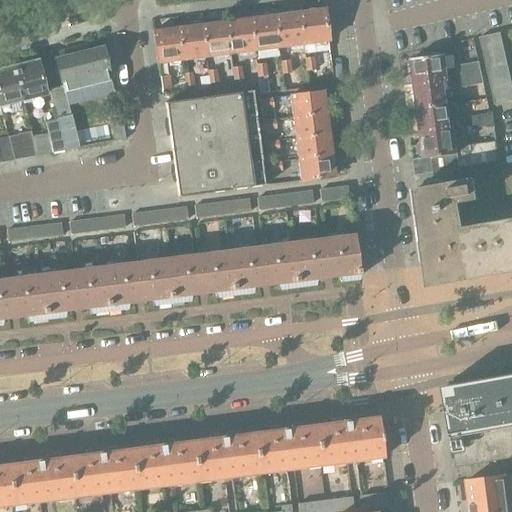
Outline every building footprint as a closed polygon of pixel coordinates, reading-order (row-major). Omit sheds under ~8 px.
[(298,12),(302,44),(327,40),(323,9),(298,12)] [(285,14),(274,15),(277,47),(302,44),(298,12),(296,12),(295,10),(285,12),(285,14)] [(252,50),(277,47),(274,15),(271,16),(271,14),(261,15),(261,17),(249,19),(252,50)] [(237,20),(224,22),(228,54),(252,50),(249,19),(247,19),(246,17),(237,18),(237,20)] [(200,26),(204,57),(228,54),(224,22),(224,20),(213,22),(213,24),(200,26)] [(189,28),(176,29),(180,60),(204,57),(200,26),(198,26),(198,24),(188,25),(189,28)] [(156,63),(157,63),(180,60),(176,29),(152,32),(156,63)] [(481,44),(501,39),(500,33),(479,38),(481,44)] [(456,56),(474,50),(470,38),(452,44),(456,56)] [(482,49),(502,44),(501,39),(481,44),(482,49)] [(483,55),(504,50),(502,44),(482,49),(483,55)] [(55,119),(56,127),(68,124),(66,116),(68,116),(63,94),(110,82),(101,49),(80,55),(79,48),(64,52),(66,58),(55,61),(56,65),(53,66),(56,78),(59,77),(61,87),(48,90),(54,119),(55,119)] [(484,60),(505,56),(504,50),(483,55),(484,60)] [(410,59),(411,62),(407,62),(405,65),(406,72),(409,74),(412,74),(414,84),(447,80),(444,55),(440,56),(440,53),(431,54),(431,57),(410,59)] [(485,66),(506,61),(505,56),(484,60),(485,66)] [(311,57),(303,58),(304,70),(313,69),(311,57)] [(14,67),(22,101),(45,96),(36,62),(31,60),(25,62),(22,65),(14,67)] [(288,60),(278,61),(280,74),(289,73),(288,60)] [(487,71),(507,67),(506,61),(485,66),(487,71)] [(480,73),(478,62),(456,66),(457,77),(480,73)] [(263,63),(254,64),(256,77),(265,76),(263,63)] [(0,70),(0,106),(22,101),(14,67),(12,68),(9,66),(2,67),(1,70),(0,70)] [(239,66),(230,67),(232,81),(241,79),(239,66)] [(488,77),(509,72),(507,67),(487,71),(488,77)] [(215,70),(206,72),(207,84),(216,83),(215,70)] [(489,82),(510,78),(509,72),(488,77),(489,82)] [(480,73),(457,77),(459,88),(482,84),(480,73)] [(182,75),(184,87),(192,86),(190,74),(182,75)] [(159,78),(161,90),(169,89),(167,77),(159,78)] [(490,88),(511,83),(510,78),(489,82),(490,88)] [(414,84),(417,109),(445,105),(443,90),(448,90),(447,80),(414,84)] [(492,93),(511,88),(511,86),(511,83),(490,88),(492,93)] [(493,99),(511,94),(511,88),(492,93),(493,99)] [(264,186),(264,185),(252,91),(164,103),(177,198),(264,186)] [(291,118),(324,114),(321,92),(288,96),(291,118)] [(511,94),(493,99),(494,105),(511,100),(511,94)] [(271,98),(258,100),(259,108),(272,106),(271,98)] [(417,109),(420,132),(452,128),(451,118),(447,119),(445,105),(417,109)] [(490,113),(477,115),(478,124),(479,127),(494,125),(493,123),(492,113),(490,113)] [(327,136),(324,114),(291,118),(293,139),(327,136)] [(465,117),(466,126),(478,124),(477,115),(465,117)] [(36,157),(63,152),(56,127),(55,119),(54,119),(43,121),(47,138),(40,139),(40,138),(32,140),(36,157)] [(274,128),(273,119),(261,121),(262,129),(274,128)] [(420,156),(423,155),(424,159),(431,158),(433,173),(478,165),(498,162),(496,142),(484,144),(485,149),(466,152),(463,131),(453,132),(452,128),(420,132),(421,143),(418,144),(416,147),(417,154),(420,156)] [(7,137),(13,161),(36,157),(32,140),(30,140),(28,132),(7,137)] [(327,136),(293,139),(296,160),(329,156),(327,136)] [(0,163),(13,161),(7,137),(0,138),(0,163)] [(277,149),(276,140),(263,141),(264,151),(277,149)] [(329,156),(296,160),(298,181),(332,177),(329,156)] [(280,169),(279,161),(266,163),(267,171),(280,169)] [(486,177),(477,178),(473,179),(414,189),(423,252),(425,266),(511,250),(511,172),(497,175),(486,177)] [(346,187),(337,188),(338,200),(347,199),(346,187)] [(337,188),(327,189),(329,201),(338,200),(337,188)] [(319,203),(329,201),(327,189),(318,190),(319,203)] [(310,191),(301,192),(302,205),(311,204),(310,191)] [(291,193),(293,206),(302,205),(301,192),(291,193)] [(291,193),(282,194),(284,207),(293,206),(291,193)] [(273,195),(275,208),(284,207),(282,194),(273,195)] [(273,195),(264,196),(265,209),(275,208),(273,195)] [(264,196),(255,197),(256,210),(265,209),(264,196)] [(238,200),(240,212),(249,211),(247,199),(238,200)] [(238,200),(229,201),(231,213),(240,212),(238,200)] [(224,202),(221,202),(223,214),(231,213),(229,201),(224,202)] [(212,204),(214,216),(223,214),(221,202),(212,204)] [(212,204),(203,205),(205,217),(214,216),(212,204)] [(203,205),(194,207),(196,219),(205,217),(203,205)] [(186,208),(177,209),(178,221),(187,220),(186,208)] [(168,210),(169,222),(178,221),(177,209),(168,210)] [(168,210),(159,211),(160,224),(169,222),(168,210)] [(150,212),(151,225),(160,224),(159,211),(150,212)] [(150,212),(141,213),(142,226),(151,225),(150,212)] [(141,213),(132,215),(133,227),(142,226),(141,213)] [(114,217),(115,229),(125,228),(123,216),(114,217)] [(114,217),(105,218),(106,230),(115,229),(114,217)] [(105,218),(96,219),(97,232),(106,230),(105,218)] [(87,220),(88,233),(97,232),(96,219),(87,220)] [(87,220),(77,222),(79,234),(88,233),(87,220)] [(77,222),(68,223),(70,235),(79,234),(77,222)] [(61,224),(52,225),(53,237),(62,236),(61,224)] [(42,226),(44,238),(53,237),(52,225),(42,226)] [(42,226),(33,227),(35,239),(44,238),(42,226)] [(24,228),(26,241),(35,239),(33,227),(24,228)] [(24,228),(15,230),(17,242),(26,241),(24,228)] [(15,230),(6,231),(7,243),(17,242),(15,230)] [(309,280),(331,277),(343,275),(345,280),(356,279),(357,274),(358,273),(353,235),(288,243),(294,287),(308,285),(309,280)] [(294,287),(288,243),(226,251),(231,295),(245,293),(246,288),(259,286),(280,283),(282,288),(294,287)] [(231,295),(226,251),(165,259),(170,302),(183,301),(184,296),(206,293),(218,291),(219,296),(231,295)] [(170,302),(165,259),(102,267),(108,310),(120,309),(121,304),(143,301),(155,299),(157,304),(170,302)] [(108,310),(102,267),(39,275),(45,318),(58,317),(58,312),(80,309),(92,307),(94,312),(108,310)] [(45,318),(39,275),(0,279),(0,319),(17,317),(30,315),(32,320),(45,318)] [(455,468),(511,458),(511,390),(444,403),(455,468)] [(313,425),(318,466),(382,458),(377,417),(313,425)] [(313,425),(251,433),(256,474),(318,466),(313,425)] [(192,441),(196,482),(256,474),(251,433),(192,441)] [(192,441),(130,449),(134,490),(196,482),(192,441)] [(68,457),(73,498),(134,490),(130,449),(68,457)] [(68,457),(6,465),(11,506),(73,498),(68,457)] [(0,465),(0,506),(11,506),(6,465),(0,465)] [(511,511),(511,474),(465,481),(469,511),(511,511)] [(378,506),(387,505),(386,493),(377,494),(378,506)] [(377,494),(367,495),(369,508),(378,506),(377,494)] [(360,509),(369,508),(367,495),(358,497),(360,509)] [(351,498),(342,499),(344,511),(353,510),(351,498)] [(335,511),(344,511),(342,499),(333,500),(335,511)] [(333,500),(324,501),(325,511),(334,511),(335,511),(333,500)] [(316,511),(325,511),(324,501),(315,502),(316,511)] [(316,511),(315,502),(306,503),(307,511),(316,511)] [(297,511),(307,511),(306,503),(297,504),(297,511)]
